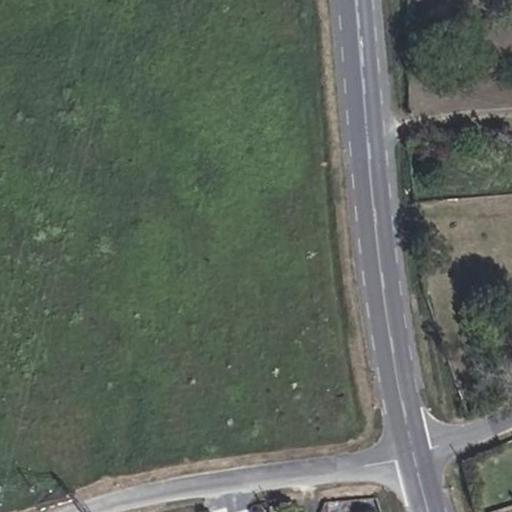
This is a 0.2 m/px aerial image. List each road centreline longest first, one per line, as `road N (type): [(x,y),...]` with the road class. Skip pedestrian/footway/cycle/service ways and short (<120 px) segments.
road 1 (secondary): [(413,460),(379,263),(356,0)]
road 2 (unclassified): [(413,460),(128,497),(81,511)]
